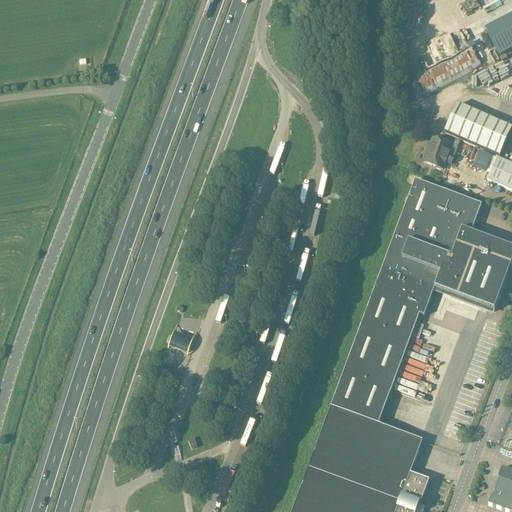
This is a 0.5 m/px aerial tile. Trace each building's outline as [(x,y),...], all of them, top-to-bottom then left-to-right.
[(421,30),(421,10),(406,10),(405,30),(421,30)] [(511,16),(485,31),(499,58),(511,51),(511,16)] [(455,58),(428,72),(437,91),(464,77),(455,58)] [(500,159),(511,130),(454,106),(444,134),(500,159)] [(443,171),(451,147),(432,140),(424,164),(443,171)] [(472,169),(479,152),(475,150),(467,167),(472,169)] [(492,171),(497,160),(492,158),(487,169),(492,171)] [(492,171),(487,182),(511,192),(511,166),(497,160),(492,171)] [(340,384),(330,409),(378,427),(378,426),(394,384),(419,317),(424,319),(434,291),(494,313),(511,264),(511,250),(470,235),(475,224),(477,224),(478,220),(476,219),(481,207),(466,202),(466,201),(415,182),(340,384)] [(41,198),(59,196),(58,183),(40,185),(41,198)] [(185,338),(174,334),(168,350),(179,353),(186,356),(191,341),(185,338)] [(330,409),(292,511),(416,511),(419,506),(420,504),(422,504),(429,483),(411,476),(422,444),(382,429),(383,428),(378,426),(378,427),(330,409)] [(194,439),(188,442),(191,451),(198,449),(194,439)] [(511,511),(511,473),(502,470),(498,480),(500,480),(493,499),(491,499),(488,507),(502,511),(511,511)]
